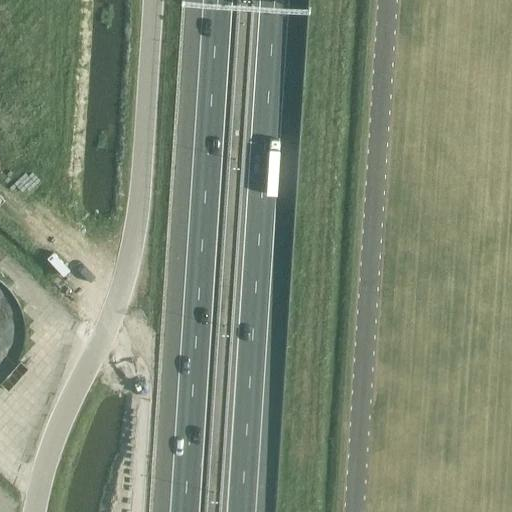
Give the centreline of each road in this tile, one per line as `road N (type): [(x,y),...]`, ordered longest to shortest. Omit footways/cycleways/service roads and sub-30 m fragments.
road 1 (unclassified): [(34,511),(54,434),(124,284),(139,207),(155,0)]
road 2 (motorway): [(242,511),(276,0)]
road 3 (motorway): [(219,0),(185,511)]
